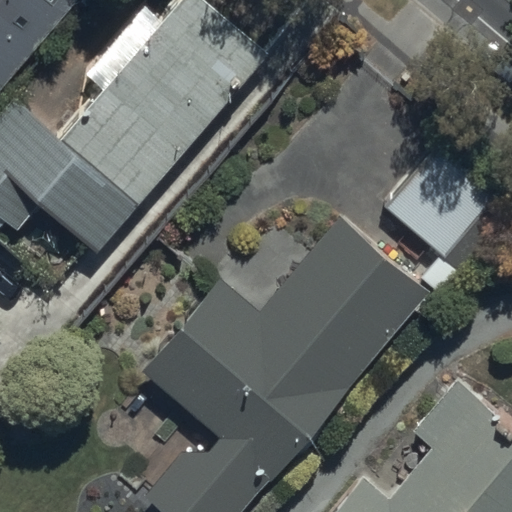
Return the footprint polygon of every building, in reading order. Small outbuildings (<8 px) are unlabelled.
[(271,50),(212,0),(178,0),(63,133),(16,93),(0,112),(0,227),(9,216),(19,224),(41,198),(101,250),(271,50)] [(0,0),(0,85),(77,0),(0,0)] [(438,144),(390,203),(451,253),(498,195),(438,144)] [(305,251),(276,228),(232,284),(217,272),(141,369),(205,419),(146,493),(169,511),(240,511),(429,285),(336,212),(305,251)] [(365,471),(329,511),(511,511),(511,421),(458,375),(412,429),(432,445),(391,493),(365,471)]
